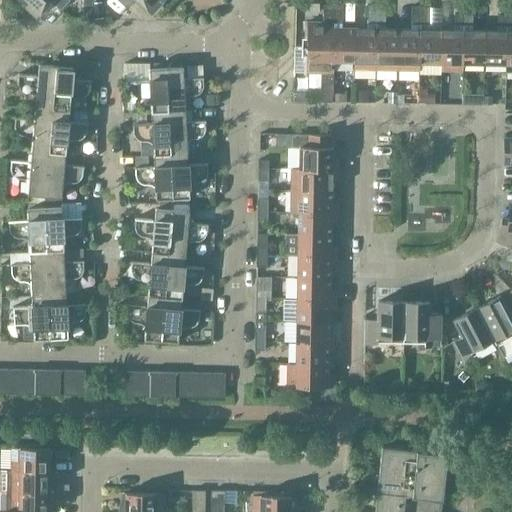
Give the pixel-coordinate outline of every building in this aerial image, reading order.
[(22,0),(21,2),(37,17),(51,2),(60,11),(70,0),(22,0)] [(164,0),(118,0),(127,9),(135,0),(136,0),(151,14),(164,0)] [(307,23),(306,48),(333,49),(334,5),(323,5),(323,23),(307,23)] [(342,5),(334,5),(333,49),(332,62),(334,62),(354,62),(355,29),(342,28),(342,5)] [(367,29),(355,29),(354,62),(354,70),(375,71),(377,6),(368,6),(367,29)] [(375,71),(397,71),(398,29),(385,29),(386,6),(377,6),(375,71)] [(398,29),(397,71),(419,71),(420,63),(421,7),(412,7),(411,30),(398,29)] [(430,7),(421,7),(420,63),(441,64),(442,30),(429,30),(430,7)] [(506,65),(507,8),(498,8),(498,31),(485,31),(485,64),(506,65)] [(463,64),(485,64),(485,31),(472,31),(473,9),(464,9),(464,15),(463,64)] [(454,31),(442,30),(441,64),(441,72),(463,72),(463,64),(464,15),(455,15),(454,31)] [(332,62),(333,49),(306,48),(306,73),(322,74),(321,102),(332,103),(332,96),(333,96),(333,74),(334,62),(332,62)] [(36,97),(35,108),(52,110),(56,67),(39,65),(38,76),(18,75),(18,76),(19,76),(18,84),(19,88),(22,91),(26,93),(29,93),(33,94),(36,97)] [(56,67),(52,110),(69,111),(70,100),(74,98),(77,97),(81,98),(85,96),(88,94),(90,90),(91,82),(91,81),(72,79),(73,68),(56,67)] [(183,68),(166,69),(168,112),(185,111),(185,100),(188,97),(192,96),(196,96),(199,94),(202,91),(203,87),(203,79),(203,78),(184,79),(183,68)] [(151,102),(151,113),(168,112),(166,69),(149,69),(150,81),(130,82),(130,83),(131,83),(131,91),(133,94),(136,97),(140,99),(143,98),(147,99),(151,102)] [(368,90),(357,90),(356,102),(368,102),(368,90)] [(397,91),(388,91),(388,103),(397,103),(397,91)] [(346,101),(346,93),(334,92),(334,100),(346,101)] [(435,94),(419,93),(419,105),(435,105),(435,94)] [(483,94),(462,93),(462,104),(483,105),(483,96),(483,94)] [(492,105),(492,96),(483,96),(483,105),(492,105)] [(419,97),(407,97),(407,105),(419,105),(419,97)] [(32,140),(31,152),(48,153),(52,110),(35,108),(34,119),(15,118),(15,119),(15,127),(16,131),(18,134),(22,136),(26,136),(29,137),(32,140)] [(52,110),(48,153),(65,155),(66,143),(70,141),(74,140),(78,140),(81,139),(84,137),(86,133),(87,125),(88,125),(88,124),(68,122),(69,111),(52,110)] [(168,112),(170,155),(188,154),(187,143),(190,140),(194,139),(198,139),(201,137),(204,134),(205,131),(205,123),(206,123),(206,121),(186,122),(185,111),(168,112)] [(153,145),(153,156),(170,155),(168,112),(151,113),(152,124),(132,125),(132,126),(133,126),(133,134),(135,138),(138,140),(142,142),(146,141),(149,142),(153,145)] [(300,151),(299,170),(338,171),(338,161),(333,161),(333,148),(332,148),(332,138),(292,138),(292,151),(300,151)] [(28,195),(45,197),(48,153),(31,152),(30,162),(11,161),(11,162),(12,162),(11,170),(12,174),(15,177),(18,179),(22,179),(26,180),(29,183),(28,195)] [(48,153),(45,197),(62,198),(63,186),(66,184),(70,183),(74,184),(77,182),(81,180),(82,176),(83,168),(84,168),(84,167),(64,165),(65,155),(48,153)] [(188,154),(170,155),(173,199),(190,198),(189,186),(192,184),(196,182),(200,182),(203,180),(206,177),(207,174),(207,166),(208,166),(208,164),(188,165),(188,154)] [(170,155),(153,156),(154,167),(134,168),(134,169),(135,169),(136,177),(137,181),(140,183),(144,185),(148,185),(152,185),(155,188),(156,200),(173,199),(170,155)] [(258,169),(269,169),(269,161),(259,161),(258,169)] [(269,169),(258,169),(258,178),(269,178),(269,169)] [(291,170),(291,191),(332,192),(332,180),(338,180),(338,171),(299,170),(291,170)] [(291,191),(290,213),(298,213),(337,214),(338,204),(332,204),(332,192),(291,191)] [(258,204),(258,212),(268,212),(268,204),(258,204)] [(44,208),(47,252),(63,251),(63,240),(66,237),(74,236),(80,231),(81,227),(81,218),(62,219),(61,207),(44,208)] [(47,252),(44,208),(27,209),(28,221),(8,222),(8,223),(9,223),(9,231),(11,234),(14,237),(18,238),(22,238),(25,239),(29,242),(29,253),(47,252)] [(153,242),(152,253),(169,254),(172,211),(156,209),(155,220),(135,219),(135,220),(135,228),(136,232),(139,235),(142,237),(146,237),(150,239),(153,242)] [(189,212),(172,211),(169,254),(186,256),(187,244),(190,242),(194,242),(198,242),(202,241),(205,238),(207,234),(207,227),(208,227),(208,225),(188,224),(189,212)] [(258,212),(257,221),(268,221),(268,212),(258,212)] [(337,223),(337,214),(298,213),(298,234),(331,235),(332,223),(337,223)] [(511,221),(508,220),(502,219),(500,232),(511,233),(511,221)] [(331,235),(298,234),(298,256),(337,257),(337,247),(331,247),(331,235)] [(257,255),(267,256),(267,243),(257,243),(257,255)] [(47,252),(49,295),(66,294),(65,283),(68,280),(72,279),(76,279),(79,277),(82,274),(83,270),(83,262),(84,262),(84,261),(64,262),(63,251),(47,252)] [(31,285),(32,296),(49,295),(47,252),(29,253),(30,264),(10,265),(11,266),(12,274),(13,278),(16,280),(20,282),(24,281),(27,282),(31,285)] [(149,285),(148,296),(165,297),(169,254),(152,253),(151,264),(131,262),(131,263),(132,263),(131,271),(132,275),(135,278),(138,280),(142,280),(146,282),(149,285)] [(169,254),(165,297),(182,299),(183,287),(186,285),(190,285),(194,285),(198,284),(201,281),(203,277),(204,270),(204,268),(185,267),(186,256),(169,254)] [(267,256),(257,255),(256,268),(267,268),(267,256)] [(298,256),(297,278),(331,279),(331,266),(336,266),(337,257),(298,256)] [(297,278),(297,300),(336,301),(336,291),(330,291),(331,279),(297,278)] [(256,291),(256,299),(266,300),(267,291),(256,291)] [(66,294),(49,295),(51,339),(68,338),(67,326),(70,323),(74,322),(78,322),(81,320),(84,317),(85,313),(85,305),(86,305),(86,304),(66,305),(66,294)] [(49,295),(32,296),(32,307),(13,308),(13,309),(14,317),(15,321),(18,323),(22,325),(26,324),(30,325),(33,328),(34,340),(51,339),(49,295)] [(147,307),(127,305),(127,306),(128,306),(127,314),(128,318),(131,321),(135,323),(139,323),(142,325),(145,328),(144,340),(161,341),(165,297),(148,296),(147,307)] [(500,296),(477,308),(495,344),(503,358),(511,353),(511,311),(509,313),(500,296)] [(165,297),(161,341),(178,342),(179,330),(183,328),(186,327),(190,328),(194,326),(197,324),(199,320),(200,312),(200,313),(200,311),(181,310),(182,299),(165,297)] [(256,308),(266,308),(266,300),(256,299),(256,308)] [(297,300),(296,321),(330,322),(330,310),(336,310),(336,301),(297,300)] [(378,342),(403,343),(404,303),(378,302),(378,321),(365,320),(364,345),(378,346),(378,342)] [(404,303),(403,343),(429,343),(429,347),(442,347),(442,322),(430,322),(430,303),(404,303)] [(495,344),(477,308),(454,320),(463,337),(451,343),(463,365),(474,359),(473,356),(495,344)] [(296,321),(296,343),(335,344),(335,334),(329,334),(330,322),(296,321)] [(255,334),(255,342),(266,343),(266,334),(255,334)] [(255,351),(265,351),(266,343),(255,342),(255,351)] [(335,344),(296,343),(296,365),(329,365),(329,353),(335,353),(335,344)] [(329,365),(296,365),(288,365),(287,387),(316,388),(326,388),(334,388),(334,378),(329,377),(329,365)] [(0,394),(10,395),(10,370),(0,369),(0,394)] [(22,395),(23,370),(10,370),(10,395),(22,395)] [(35,395),(35,370),(23,370),(22,395),(35,395)] [(47,395),(48,371),(35,370),(35,395),(47,395)] [(60,396),(60,371),(48,371),(47,395),(60,396)] [(72,396),(73,371),(60,371),(60,396),(72,396)] [(85,396),(85,371),(73,371),(72,396),(85,396)] [(137,397),(138,372),(125,372),(125,397),(137,397)] [(150,397),(151,373),(138,372),(138,397),(150,397)] [(163,398),(163,373),(151,373),(150,397),(163,398)] [(175,398),(175,373),(163,373),(163,398),(175,398)] [(187,398),(188,373),(175,373),(175,398),(187,398)] [(200,398),(200,373),(188,373),(187,398),(200,398)] [(212,398),(213,374),(200,373),(200,398),(212,398)] [(225,399),(226,374),(213,374),(212,398),(225,399)] [(254,378),(254,385),(254,387),(265,387),(265,378),(254,378)] [(452,382),(444,383),(444,393),(452,393),(452,382)] [(326,388),(316,388),(316,398),(326,398),(326,388)] [(12,448),(12,471),(50,472),(50,459),(57,459),(57,450),(50,450),(50,449),(12,448)] [(375,511),(440,511),(447,454),(382,448),(375,511)] [(57,459),(69,459),(70,450),(57,450),(57,459)] [(50,472),(12,471),(11,493),(69,494),(69,485),(49,485),(50,472)] [(191,511),(204,511),(205,491),(192,491),(191,511)] [(211,491),(210,511),(223,511),(224,492),(211,491)] [(11,493),(10,511),(48,511),(49,502),(69,503),(69,494),(11,493)] [(163,511),(163,494),(126,494),(125,503),(121,503),(119,505),(119,511),(163,511)] [(253,496),(252,511),(290,511),(291,497),(253,496)]
